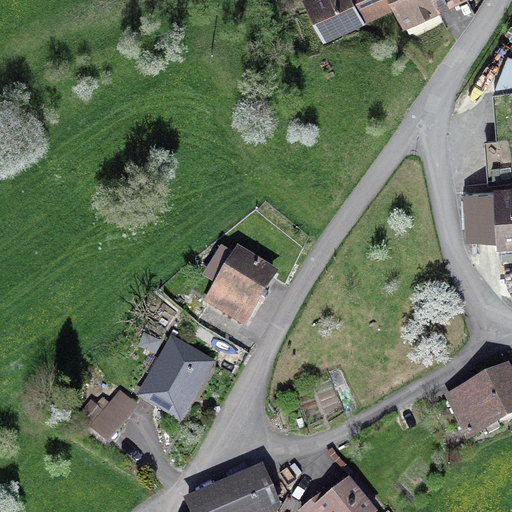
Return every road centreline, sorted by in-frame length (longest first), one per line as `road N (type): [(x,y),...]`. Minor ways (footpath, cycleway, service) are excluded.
road 1 (residential): [(428,110),(305,278),(231,436)]
road 2 (residential): [(499,331),(421,391),(298,448),(231,436)]
road 3 (residential): [(499,331),(478,305),(448,230),(428,110)]
road 4 (residential): [(428,110),(497,0)]
